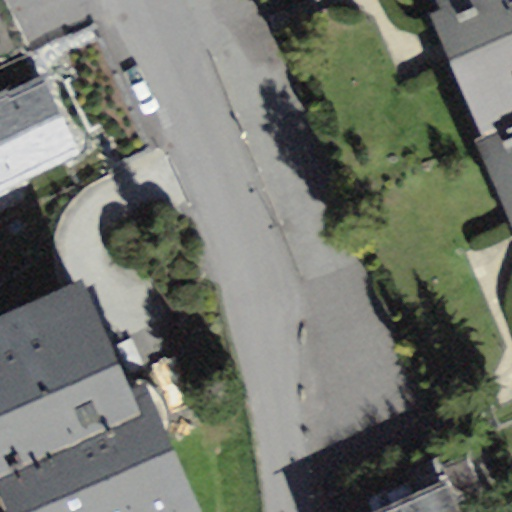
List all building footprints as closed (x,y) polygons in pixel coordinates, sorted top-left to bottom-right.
[(511,0),(401,0),(450,133),(511,110),(511,0)] [(511,110),(450,133),(437,137),(511,284),(511,110)] [(94,112),(60,127),(76,159),(111,144),(94,112)] [(55,281),(0,304),(0,511),(187,511),(125,376),(101,386),(55,281)] [(459,511),(441,468),(338,511),(459,511)]
